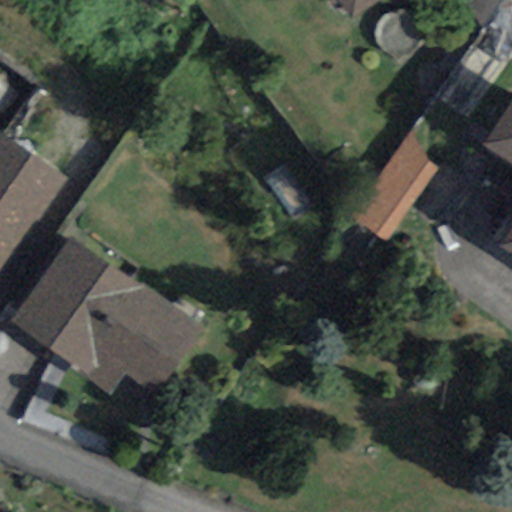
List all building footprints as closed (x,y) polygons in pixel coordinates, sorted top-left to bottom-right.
[(338,0),(352,18),(377,0),(338,0)] [(511,116),(492,150),(511,161),(511,116)] [(418,134),(363,211),(398,236),(453,159),(418,134)] [(0,290),(70,190),(1,142),(0,143),(0,290)] [(168,389),(205,334),(83,251),(45,306),(168,389)]
